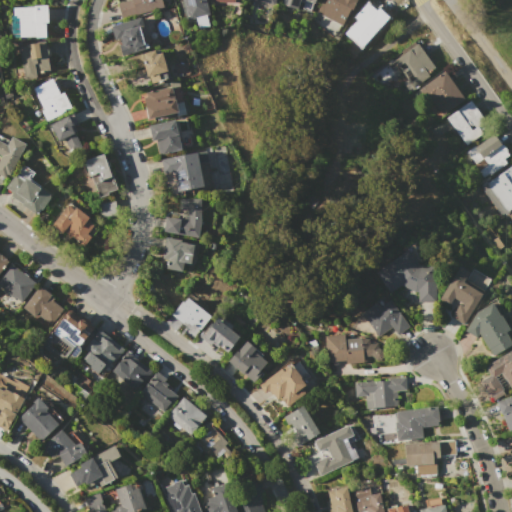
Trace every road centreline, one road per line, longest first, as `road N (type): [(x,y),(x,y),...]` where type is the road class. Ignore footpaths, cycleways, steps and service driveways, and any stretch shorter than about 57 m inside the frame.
road 1 (residential): [(311,511),(274,438),(234,389),(129,309),(103,304)]
road 2 (residential): [(103,304),(239,427),(288,511)]
road 3 (residential): [(68,511),(0,448),(14,484),(43,511)]
road 4 (residential): [(431,355),(468,414),(497,511)]
road 5 (residential): [(124,146),(140,209),(130,255),(103,304)]
road 6 (residential): [(74,0),(71,57),(98,115),(124,146)]
road 7 (residential): [(124,146),(92,52),(96,0)]
road 8 (residential): [(426,12),(511,131)]
road 9 (residential): [(103,304),(0,218)]
